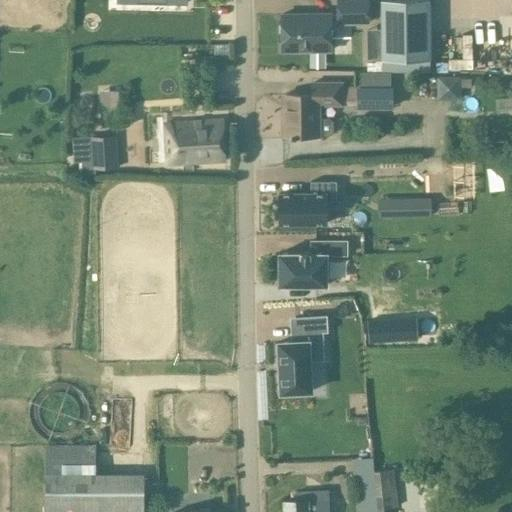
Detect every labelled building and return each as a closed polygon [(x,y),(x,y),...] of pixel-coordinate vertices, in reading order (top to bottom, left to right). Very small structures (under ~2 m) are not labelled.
[(281,14),(282,51),(330,50),(330,24),(336,24),(336,25),(370,25),(370,0),(336,0),(336,17),(330,17),(330,14),(281,14)] [(427,0),(379,0),(380,58),(428,58),(427,0)] [(462,99),(462,75),(439,75),(439,99),(462,99)] [(282,113),(282,136),(329,136),(333,132),(333,121),(329,118),(319,118),(319,105),(342,105),(342,83),(311,84),(311,94),(285,95),(285,113),(282,113)] [(392,87),(357,87),(358,109),(392,108),(392,87)] [(127,90),(109,91),(110,113),(127,112),(127,90)] [(169,123),(171,164),(225,160),(223,120),(169,123)] [(114,135),(72,138),(74,162),(82,162),(82,174),(94,173),(94,169),(116,168),(114,135)] [(311,193),(279,194),(279,224),(327,223),(327,207),(337,207),(336,181),(310,182),(311,193)] [(379,200),(379,217),(431,216),(430,199),(379,200)] [(310,253),(278,253),(279,285),(326,285),(327,255),(347,255),(346,241),(310,241),(310,253)] [(280,342),(278,342),(278,344),(279,361),(279,374),(280,374),(281,390),(280,390),(280,393),(283,393),(283,392),(309,391),(311,391),(311,389),(308,343),(309,343),(309,340),(307,340),(306,333),(328,332),(327,315),(295,317),(295,333),(296,333),(296,341),(280,342)] [(415,339),(415,328),(403,328),(403,319),(367,319),(367,339),(415,339)] [(348,382),(363,381),(361,350),(346,351),(348,382)] [(369,439),(367,391),(341,391),(342,439),(369,439)] [(44,511),(143,511),(143,474),(95,473),(96,452),(94,452),(94,446),(45,446),(44,511)] [(376,471),(372,471),(375,511),(391,511),(391,507),(394,507),(397,507),(396,488),(394,469),(376,471)] [(375,511),(372,471),(357,472),(357,475),(358,477),(358,488),(360,506),(360,511),(375,511)] [(283,502),(282,511),(328,511),(328,492),(296,493),(297,501),(283,502)]
